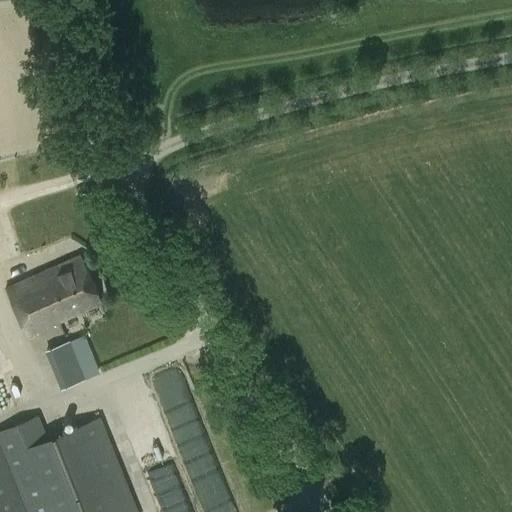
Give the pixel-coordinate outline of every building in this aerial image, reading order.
[(6,289),(28,338),(101,305),(80,256),(6,289)] [(44,350),(60,388),(85,379),(69,339),(44,350)] [(0,366),(0,411),(13,407),(0,366)] [(217,470),(191,374),(158,383),(184,479),(217,470)] [(0,511),(138,511),(100,416),(47,437),(38,414),(0,429),(0,511)]
